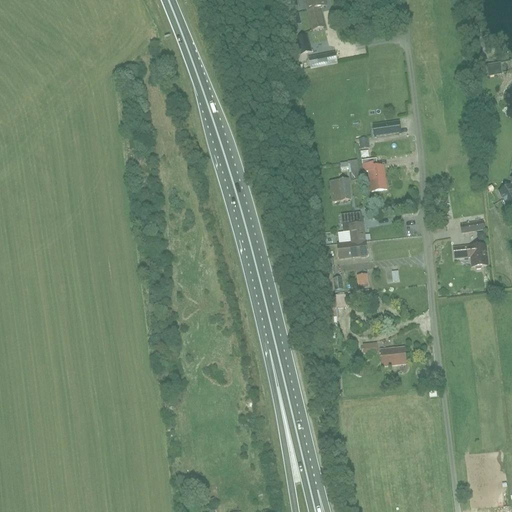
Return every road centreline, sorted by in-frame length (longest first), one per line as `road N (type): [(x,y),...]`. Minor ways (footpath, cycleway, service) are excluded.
road 1 (trunk): [(274,340),(223,149),(168,0)]
road 2 (residential): [(457,511),(427,240)]
road 3 (trunk): [(274,340),(295,511)]
road 4 (trunk): [(309,488),(274,340)]
